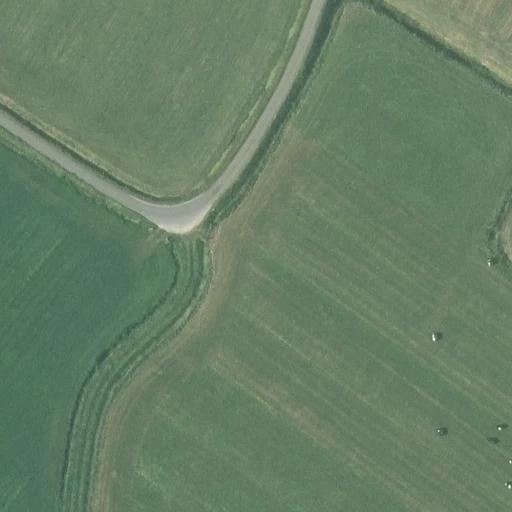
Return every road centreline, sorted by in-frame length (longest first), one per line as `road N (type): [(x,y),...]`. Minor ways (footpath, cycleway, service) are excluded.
road 1 (unclassified): [(0,121),(126,203),(167,218),(190,213),(252,140),(316,0)]
road 2 (track): [(181,216),(186,290),(106,371),(91,403),(73,511)]
